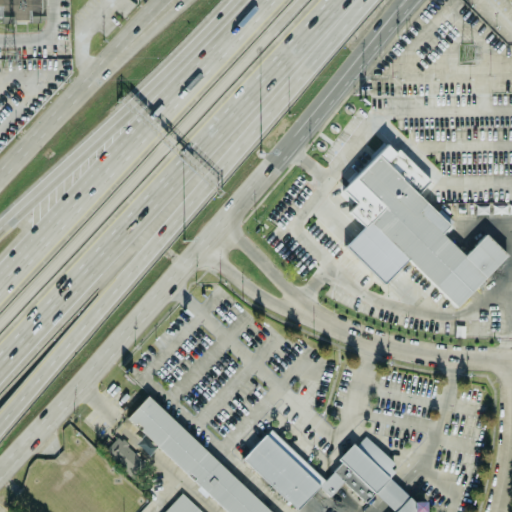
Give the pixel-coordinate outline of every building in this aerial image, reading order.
[(0,0),(0,21),(29,21),(29,15),(42,15),(42,0),(0,0)] [(406,257),(454,305),(505,254),(484,232),(462,254),(440,232),(447,224),(387,163),(396,154),(384,142),(339,187),(355,202),(347,210),(361,224),(342,243),(381,282),(406,257)] [(271,511),(146,394),(125,416),(228,511),(271,511)] [(323,478),(268,428),(241,457),(297,508),(317,485),(329,495),(342,480),(364,500),(372,491),(393,510),(391,511),(424,511),(421,509),(423,507),(388,476),(397,467),(362,435),(354,444),(351,441),(336,458),(339,461),(323,478)] [(134,443),(147,454),(156,444),(143,433),(134,443)] [(103,450),(130,476),(144,461),(117,435),(103,450)] [(160,511),(180,491),(202,511),(160,511)]
